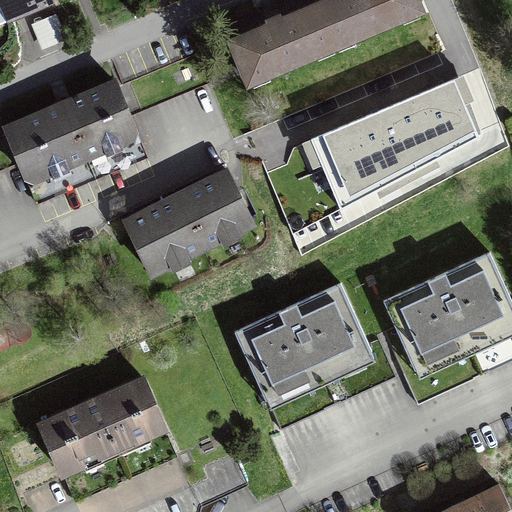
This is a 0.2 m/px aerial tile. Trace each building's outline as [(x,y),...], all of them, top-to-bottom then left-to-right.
[(0,0),(0,23),(52,2),(50,0),(0,0)] [(330,0),(317,5),(334,46),(420,10),(415,0),(330,0)] [(232,41),(249,82),(334,46),(317,5),(282,20),(280,15),(266,21),(269,26),(232,41)] [(118,86),(129,113),(208,80),(197,53),(118,86)] [(454,81),(310,139),(340,208),(477,137),(454,81)] [(7,133),(18,160),(36,202),(146,155),(129,113),(118,86),(116,82),(5,129),(7,133)] [(0,135),(0,167),(18,160),(7,133),(1,135),(0,135)] [(150,272),(253,221),(228,171),(125,222),(150,272)] [(383,300),(415,368),(439,357),(436,351),(493,324),(496,331),(511,323),(511,300),(489,252),(383,300)] [(234,331),(266,399),(290,388),(287,381),(345,355),(347,361),(372,350),(340,282),(234,331)] [(426,402),(511,362),(511,342),(418,386),(426,402)] [(275,426),(386,378),(381,366),(270,414),(275,426)] [(74,499),(176,453),(142,377),(40,422),(74,499)] [(204,467),(209,478),(202,501),(244,482),(231,455),(204,467)] [(134,511),(184,511),(185,511),(198,511),(202,501),(209,478),(134,511)] [(511,511),(499,485),(462,503),(461,501),(448,507),(449,509),(442,511),(511,511)]
